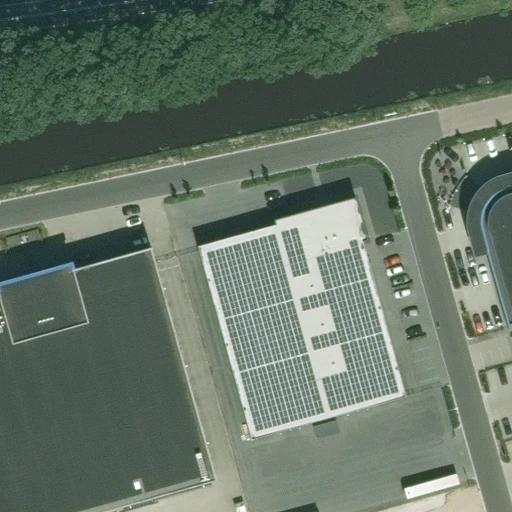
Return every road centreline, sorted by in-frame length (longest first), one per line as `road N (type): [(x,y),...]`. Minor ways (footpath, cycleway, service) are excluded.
road 1 (unclassified): [(0,211),(395,126)]
road 2 (unclassified): [(395,126),(499,511)]
road 3 (trunk): [(0,22),(157,0)]
